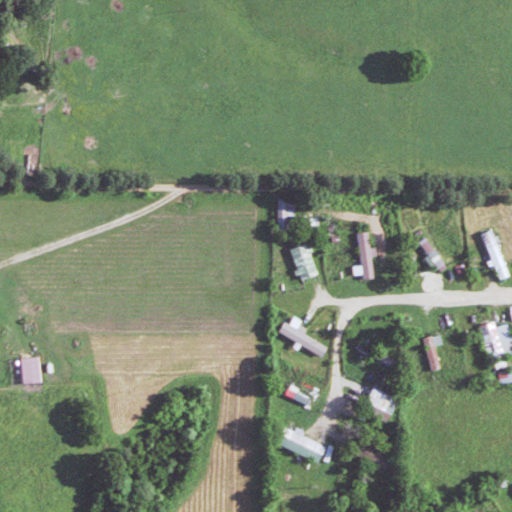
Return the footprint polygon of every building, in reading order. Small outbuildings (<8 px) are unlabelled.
[(274,227),(291,228),(292,199),(275,198),(274,227)] [(488,260),(495,280),(506,277),(490,230),(479,233),(488,260)] [(370,278),(367,256),(373,256),(372,247),(367,248),(365,231),(353,233),(357,265),(348,266),(350,276),(359,275),(359,279),(370,278)] [(287,248),(295,279),(313,274),(305,243),(287,248)] [(276,332),(320,357),(326,347),(302,333),(306,327),(290,318),(287,324),(282,321),(276,332)] [(511,349),(504,323),(492,327),(490,321),(474,326),(485,359),(511,349)] [(438,368),(432,346),(439,344),(436,334),(419,339),(428,371),(438,368)] [(20,384),(38,382),(35,357),(16,359),(20,384)] [(495,384),(511,382),(511,370),(494,372),(495,384)] [(395,401),(371,387),(359,408),(383,422),(395,401)] [(286,427),(277,445),(315,464),(324,446),(286,427)]
